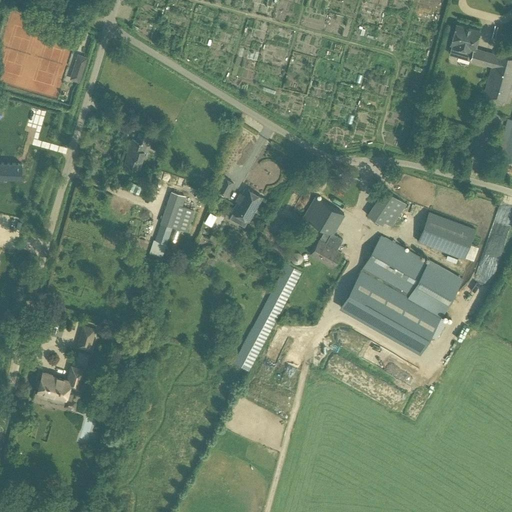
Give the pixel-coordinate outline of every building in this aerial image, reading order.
[(450,54),(471,60),(492,67),(484,95),(506,102),(511,82),(511,57),(496,53),(496,54),(475,48),(480,31),(457,24),(451,45),(452,45),(450,54)] [(71,79),(80,81),(84,65),(87,57),(78,54),(76,63),(71,79)] [(123,117),(126,111),(120,107),(117,114),(123,117)] [(511,126),(503,158),(511,160),(511,126)] [(125,165),(139,169),(146,145),(149,145),(151,138),(139,134),(137,141),(132,140),(125,165)] [(153,138),(150,148),(159,151),(162,140),(153,138)] [(0,179),(4,179),(4,178),(22,178),(22,164),(0,163),(0,179)] [(226,177),(224,176),(216,189),(226,195),(234,182),(231,180),(231,179),(226,177)] [(229,218),(244,226),(247,220),(248,220),(262,196),(245,187),(231,210),(233,211),(229,218)] [(385,189),(367,215),(381,224),(383,221),(391,226),(406,204),(385,189)] [(161,222),(173,227),(186,231),(193,210),(181,206),(184,195),(171,191),(161,222)] [(315,196),(303,217),(326,230),(320,240),(327,245),(330,239),(331,238),(334,233),(345,214),(315,196)] [(418,241),(465,258),(476,228),(429,211),(418,241)] [(269,232),(280,239),(289,225),(278,218),(269,232)] [(168,244),(173,227),(161,222),(155,240),(167,244),(168,244)] [(320,240),(312,254),(332,266),(341,252),(339,251),(337,250),(343,239),(334,233),(331,238),(330,239),(327,245),(320,240)] [(461,279),(429,261),(428,261),(381,234),(340,304),(420,351),(429,334),(433,337),(444,318),(440,316),(461,279)] [(479,270),(479,262),(470,262),(470,270),(479,270)] [(234,362),(249,371),(303,272),(287,263),(234,362)] [(93,338),(95,330),(83,327),(81,334),(93,338)] [(37,389),(39,389),(38,391),(39,392),(38,397),(64,404),(65,399),(66,399),(66,398),(71,399),(74,386),(80,387),(84,371),(72,367),(68,381),(51,377),(52,376),(43,373),(40,382),(38,382),(37,389)]
